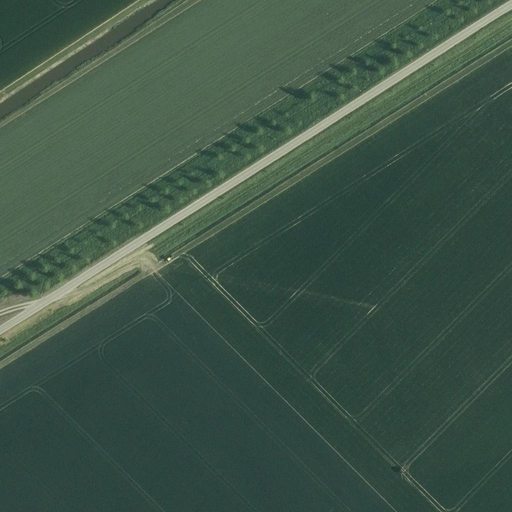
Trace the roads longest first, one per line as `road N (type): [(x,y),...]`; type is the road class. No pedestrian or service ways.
road 1 (unclassified): [(0,328),(511,3)]
road 2 (track): [(39,304),(132,262),(149,266)]
